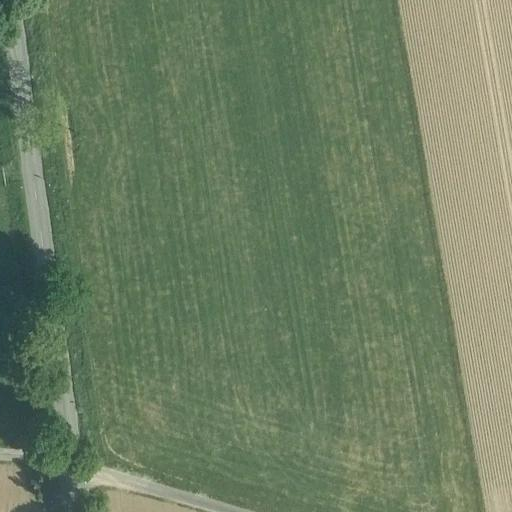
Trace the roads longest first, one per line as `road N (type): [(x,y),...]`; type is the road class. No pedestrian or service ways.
road 1 (secondary): [(7,0),(74,511)]
road 2 (track): [(0,453),(110,472),(238,511)]
